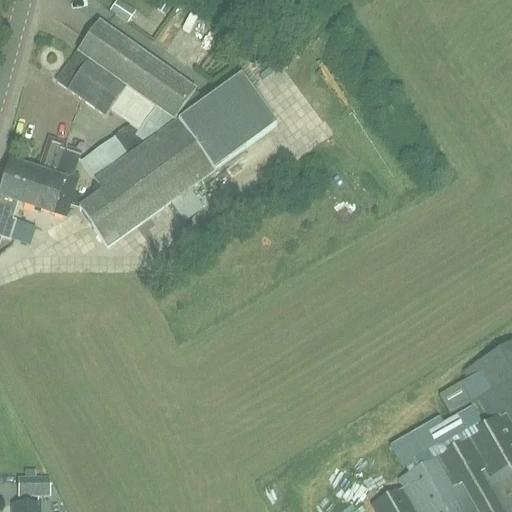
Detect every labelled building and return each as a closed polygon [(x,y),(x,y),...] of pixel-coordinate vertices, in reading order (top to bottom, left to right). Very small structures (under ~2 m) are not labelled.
[(117,1),(109,12),(128,25),(135,14),(117,1)] [(81,212),(106,247),(169,203),(185,224),(204,210),(188,190),(277,128),(243,78),(175,124),(197,94),(98,25),(56,84),(106,119),(126,90),(155,111),(138,134),(130,129),(81,159),(98,181),(103,188),(87,201),(78,207),(81,212)] [(17,204),(17,205),(43,213),(63,151),(64,147),(50,143),(41,170),(29,166),(27,172),(17,204)] [(63,151),(43,213),(66,220),(70,208),(81,212),(78,207),(87,201),(73,197),(78,181),(72,179),(80,157),(63,151)] [(17,205),(17,204),(27,172),(9,166),(0,194),(0,238),(9,241),(15,223),(12,222),(17,205)] [(477,399),(493,426),(483,432),(470,410),(441,426),(437,420),(390,448),(401,469),(410,464),(414,471),(397,481),(401,489),(370,507),(373,511),(511,511),(511,345),(463,374),(467,381),(438,397),(449,415),(477,399)] [(50,480),(20,480),(21,498),(50,498),(50,480)]
